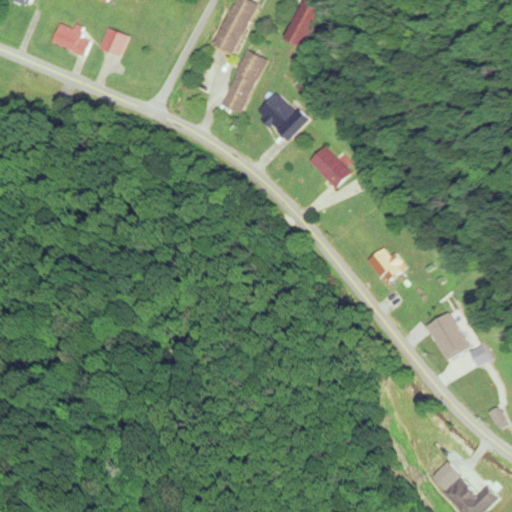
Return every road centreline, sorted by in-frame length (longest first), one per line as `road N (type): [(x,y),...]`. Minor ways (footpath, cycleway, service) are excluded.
road 1 (tertiary): [(0,45),(211,133),(317,231),(511,442)]
road 2 (residential): [(160,112),(214,0)]
